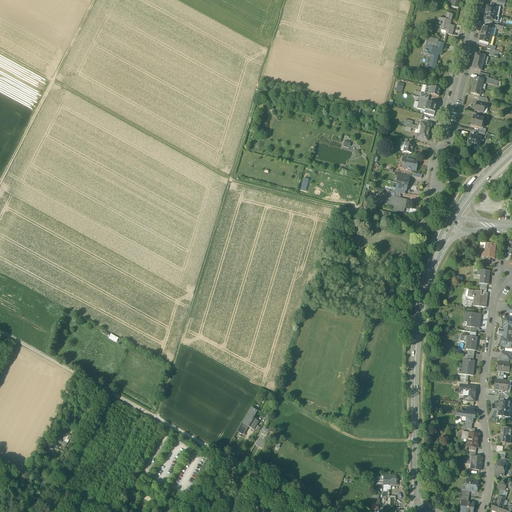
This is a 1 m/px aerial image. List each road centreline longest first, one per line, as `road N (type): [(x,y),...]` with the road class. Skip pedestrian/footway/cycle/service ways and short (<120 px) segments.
road 1 (track): [(0,52),(230,180),(437,231)]
road 2 (track): [(157,418),(285,0)]
road 3 (residential): [(328,511),(0,331)]
road 4 (secondary): [(432,266),(419,336),(419,508)]
road 5 (residential): [(480,511),(489,465),(481,402),(504,274)]
road 6 (track): [(357,212),(413,0)]
road 7 (track): [(0,185),(97,0)]
road 8 (residential): [(478,0),(434,170),(438,191)]
road 9 (track): [(419,442),(354,438),(288,402)]
